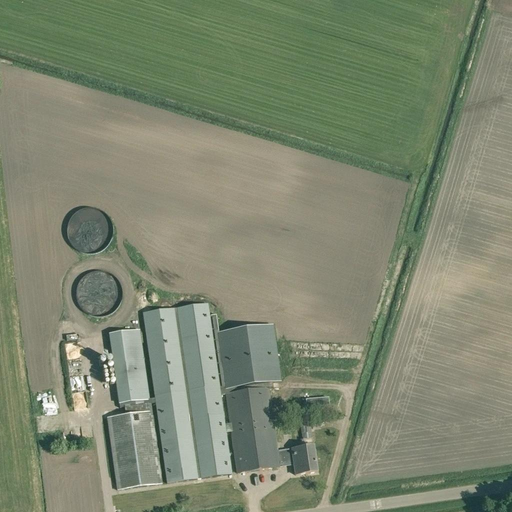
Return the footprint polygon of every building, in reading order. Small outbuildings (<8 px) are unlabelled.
[(208,305),(143,314),(167,484),(232,475),(208,305)] [(274,326),(217,334),(225,390),(281,383),(274,326)] [(140,331),(108,335),(119,405),(149,400),(140,331)] [(268,389),(226,395),(237,474),(279,468),(279,466),(268,389)] [(151,412),(107,419),(118,491),(161,485),(151,412)] [(300,424),(302,441),(312,439),(310,422),(300,424)] [(277,453),(279,466),(294,463),(296,476),(317,473),(313,447),(292,450),(292,451),(277,453)] [(178,498),(171,502),(174,508),(181,504),(178,498)]
